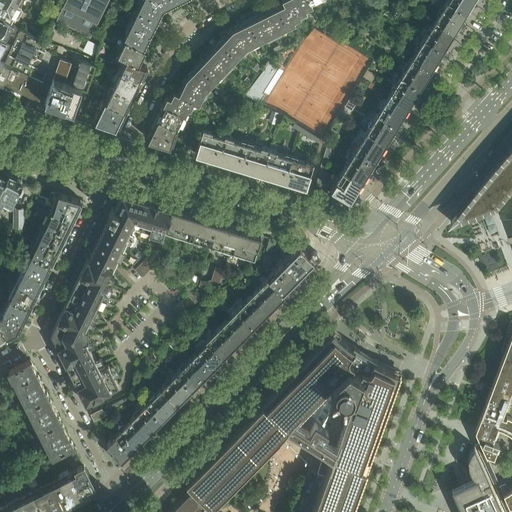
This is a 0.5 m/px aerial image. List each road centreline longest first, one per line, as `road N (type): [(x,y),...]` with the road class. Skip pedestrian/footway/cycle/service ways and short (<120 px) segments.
road 1 (secondary): [(122,500),(303,313)]
road 2 (residential): [(118,159),(35,338)]
road 3 (residential): [(126,146),(176,39),(230,0)]
road 4 (residential): [(35,338),(122,500)]
road 5 (secondary): [(476,112),(369,229)]
road 6 (secondary): [(394,242),(495,130)]
road 7 (tertiary): [(118,159),(245,196)]
road 8 (tertiary): [(369,229),(245,196)]
road 9 (residential): [(476,112),(462,88),(464,69),(506,0)]
road 10 (tertiary): [(0,121),(118,159)]
road 11 (tertiary): [(245,196),(355,246)]
